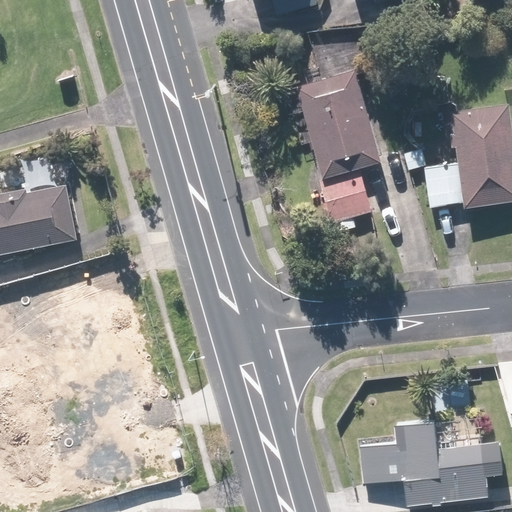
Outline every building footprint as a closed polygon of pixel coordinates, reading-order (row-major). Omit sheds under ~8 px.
[(313,4),(312,0),(247,0),(248,2),(257,0),(277,0),(281,13),(313,4)] [(317,38),(319,77),(366,73),(363,35),(317,38)] [(351,75),(292,91),(316,181),(375,165),(351,75)] [(511,202),(511,151),(505,107),(446,116),(453,163),(421,168),(427,211),(460,206),(460,210),(511,202)] [(369,212),(358,175),(316,187),(327,225),(369,212)] [(0,201),(0,254),(73,242),(64,190),(0,201)] [(0,331),(0,400),(136,364),(123,320),(55,338),(49,318),(0,331)] [(395,479),(398,505),(484,495),(482,476),(500,474),(496,441),(476,443),(472,413),(389,423),(391,440),(355,444),(360,483),(395,479)] [(90,428),(0,454),(0,483),(6,503),(103,473),(90,428)]
